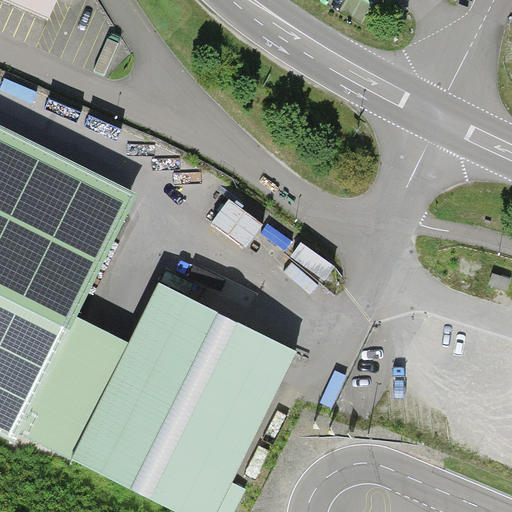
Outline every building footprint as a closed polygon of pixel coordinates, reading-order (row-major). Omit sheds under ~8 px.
[(0,0),(0,4),(44,26),(55,0),(0,0)] [(215,176),(188,161),(182,172),(209,187),(215,176)] [(264,225),(231,201),(212,226),(245,250),(264,225)] [(332,266),(299,244),(289,259),(322,280),(332,266)] [(166,511),(230,511),(307,360),(159,287),(70,464),(166,511)]
